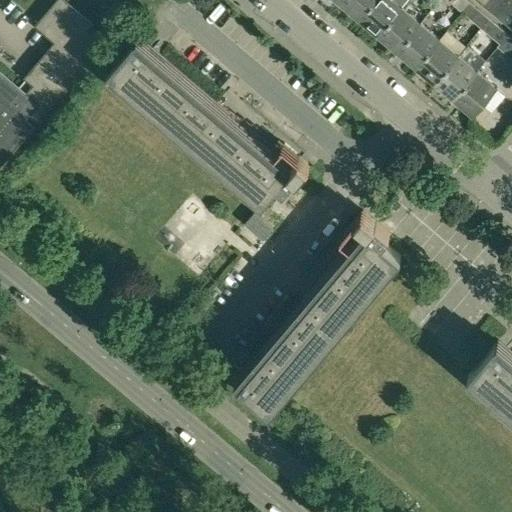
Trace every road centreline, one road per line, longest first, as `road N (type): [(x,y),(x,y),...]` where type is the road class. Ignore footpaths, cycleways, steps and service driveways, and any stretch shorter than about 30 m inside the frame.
road 1 (primary): [(281,511),(0,273)]
road 2 (residential): [(204,352),(403,117)]
road 3 (residential): [(264,0),(403,117)]
